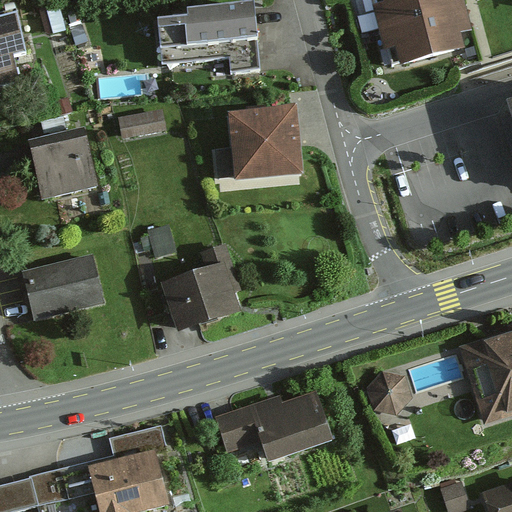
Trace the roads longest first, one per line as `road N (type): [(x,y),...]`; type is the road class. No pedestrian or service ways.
road 1 (secondary): [(13,422),(143,392),(406,310)]
road 2 (residential): [(406,310),(365,223),(345,146)]
road 3 (residential): [(345,146),(511,94)]
road 4 (residential): [(345,146),(304,0)]
